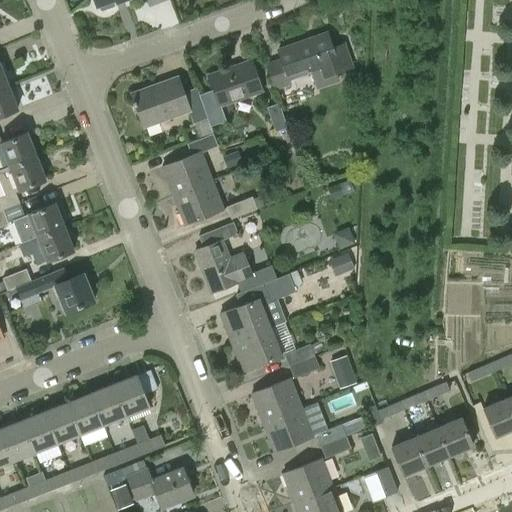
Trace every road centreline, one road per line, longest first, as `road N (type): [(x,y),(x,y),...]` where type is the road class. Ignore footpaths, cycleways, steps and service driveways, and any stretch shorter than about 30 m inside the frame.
road 1 (residential): [(173,327),(76,81)]
road 2 (residential): [(76,81),(289,0)]
road 3 (residential): [(249,511),(173,327)]
road 4 (residential): [(0,398),(173,327)]
